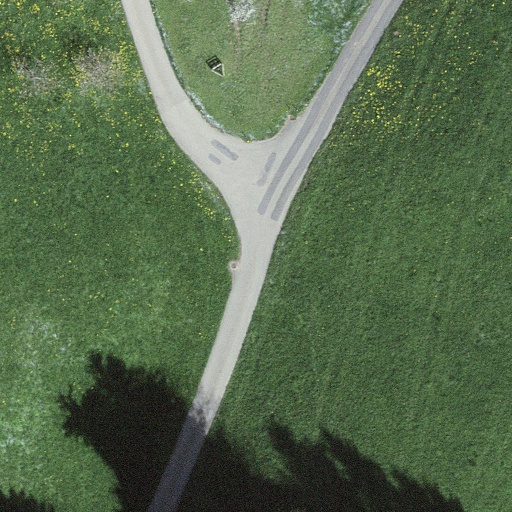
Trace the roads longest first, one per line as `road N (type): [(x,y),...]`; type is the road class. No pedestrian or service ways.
road 1 (track): [(176,511),(297,184),(407,0)]
road 2 (track): [(138,0),(175,110),(297,184)]
